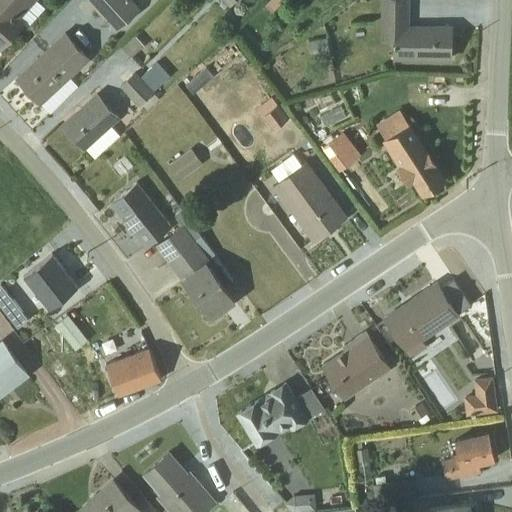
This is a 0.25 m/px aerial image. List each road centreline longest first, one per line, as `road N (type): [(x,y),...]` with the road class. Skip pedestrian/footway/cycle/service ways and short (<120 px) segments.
road 1 (residential): [(500,211),(431,228),(191,384)]
road 2 (residential): [(0,129),(101,245),(191,384)]
road 3 (residential): [(191,384),(0,475)]
road 4 (unclassified): [(495,179),(502,0)]
